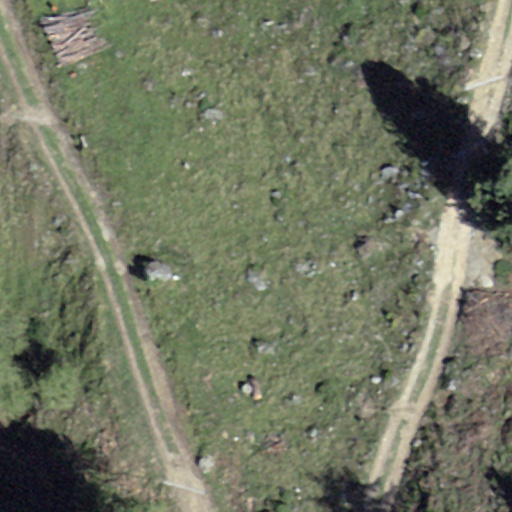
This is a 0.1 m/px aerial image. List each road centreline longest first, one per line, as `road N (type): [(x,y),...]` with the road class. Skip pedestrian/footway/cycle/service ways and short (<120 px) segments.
road 1 (track): [(511,13),(440,340),(379,511)]
road 2 (track): [(199,511),(102,305),(0,42)]
